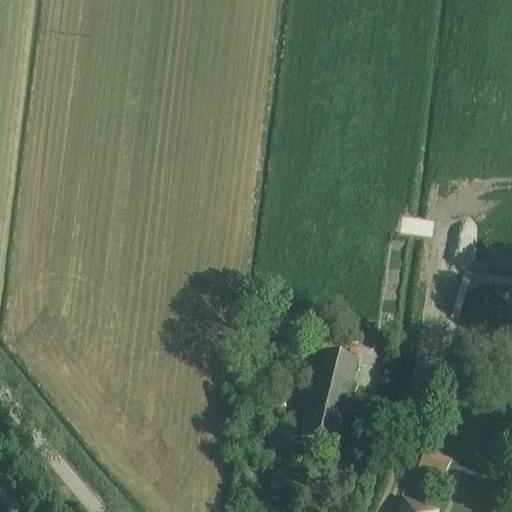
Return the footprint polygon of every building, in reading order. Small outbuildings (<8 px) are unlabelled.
[(263,340),(261,349),(276,352),(278,343),(263,340)] [(309,357),(301,391),(296,410),(307,413),(301,438),(335,447),(340,428),(354,368),(309,357)] [(439,422),(444,407),(434,404),(428,419),(439,422)] [(417,469),(443,480),(450,462),(424,451),(417,469)] [(434,511),(407,503),(403,501),(398,511),(434,511)]
